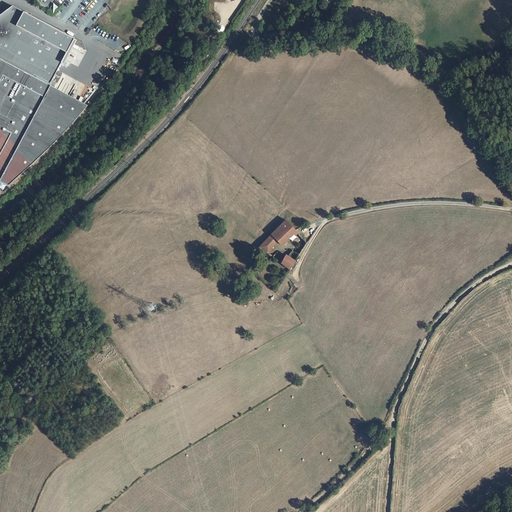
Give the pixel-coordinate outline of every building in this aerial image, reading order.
[(53,13),(57,7),(53,4),(49,10),(53,13)] [(53,145),(91,105),(52,83),(78,38),(14,6),(0,15),(0,180),(10,186),(46,153),(53,145)] [(271,234),(278,242),(281,245),(294,234),(296,235),(298,233),(286,220),(271,234)] [(259,247),(267,253),(268,252),(278,242),(271,234),(259,247)] [(281,263),(290,270),(300,254),(292,250),(288,256),(286,255),(285,257),(281,263)] [(272,257),(281,263),(285,257),(277,252),(272,257)]
